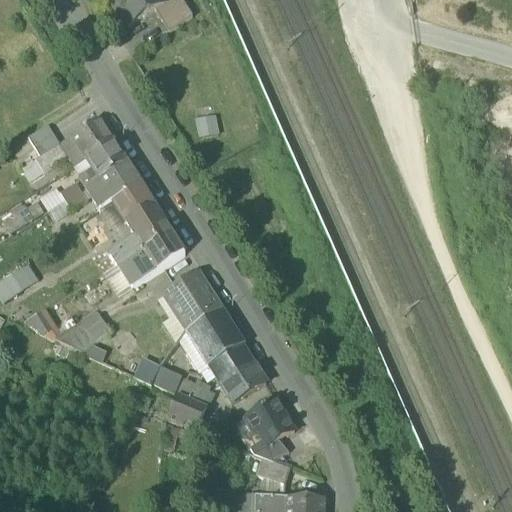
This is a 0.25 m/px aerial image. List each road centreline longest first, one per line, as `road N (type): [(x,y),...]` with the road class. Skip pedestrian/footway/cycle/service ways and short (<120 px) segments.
road 1 (unclassified): [(351,511),(325,435),(54,0)]
road 2 (track): [(391,28),(434,234),(511,404)]
